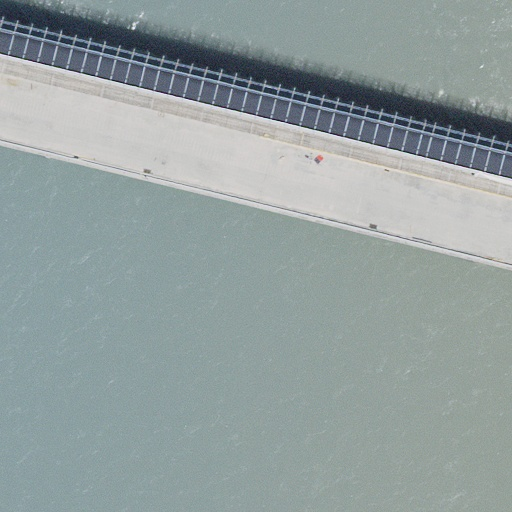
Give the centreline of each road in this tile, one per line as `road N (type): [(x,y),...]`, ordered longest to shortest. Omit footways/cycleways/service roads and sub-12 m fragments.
road 1 (tertiary): [(0,102),(276,168)]
road 2 (tertiary): [(511,226),(276,168)]
